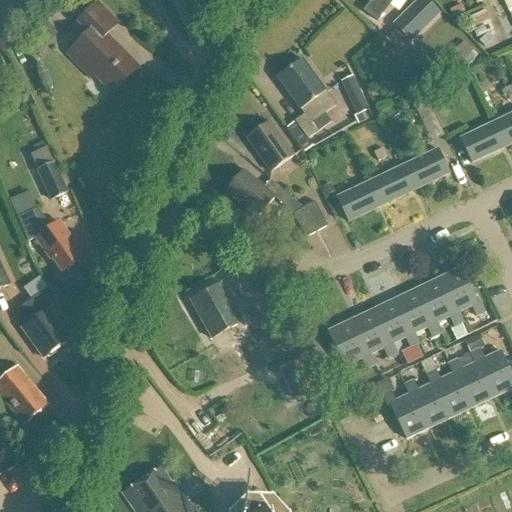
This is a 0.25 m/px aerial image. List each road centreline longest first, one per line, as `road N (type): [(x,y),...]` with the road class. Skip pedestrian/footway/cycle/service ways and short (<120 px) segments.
road 1 (residential): [(478,215),(342,272),(155,219)]
road 2 (secondary): [(64,511),(155,219)]
road 3 (residential): [(350,426),(389,503),(511,443)]
road 4 (secondary): [(155,219),(211,80)]
